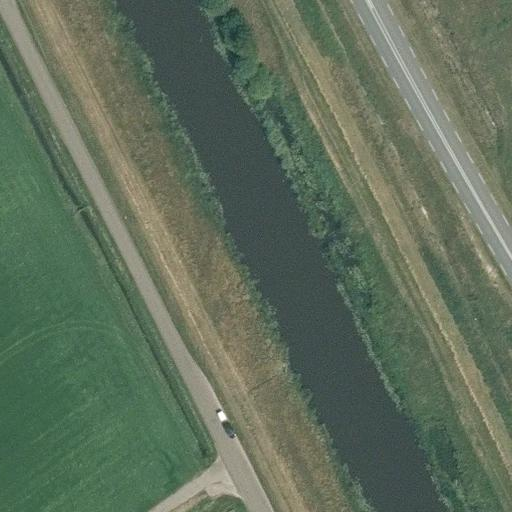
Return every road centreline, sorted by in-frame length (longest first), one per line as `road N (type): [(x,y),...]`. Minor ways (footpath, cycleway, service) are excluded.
road 1 (unclassified): [(255,511),(0,10)]
road 2 (trunk): [(409,77),(511,254)]
